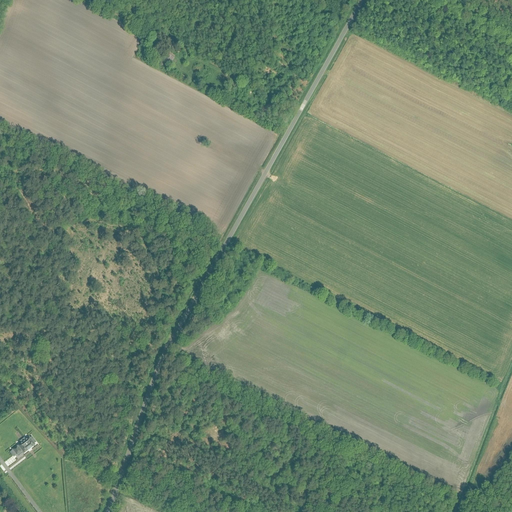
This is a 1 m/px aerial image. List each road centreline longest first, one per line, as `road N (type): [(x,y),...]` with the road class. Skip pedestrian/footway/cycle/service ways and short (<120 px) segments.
road 1 (tertiary): [(107,511),(167,347),(362,0)]
road 2 (track): [(289,128),(276,101),(183,59)]
